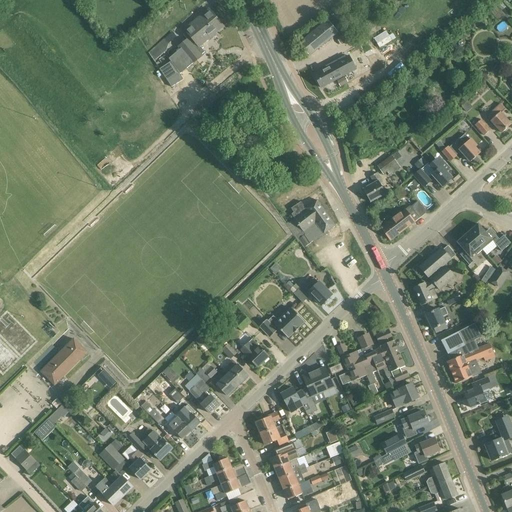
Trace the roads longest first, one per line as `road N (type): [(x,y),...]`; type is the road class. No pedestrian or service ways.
road 1 (secondary): [(486,511),(386,277)]
road 2 (unclassified): [(233,417),(386,277)]
road 3 (secondary): [(278,70),(299,132),(340,190)]
road 4 (secondary): [(340,190),(320,133),(278,70)]
road 5 (unclassified): [(136,511),(233,417)]
